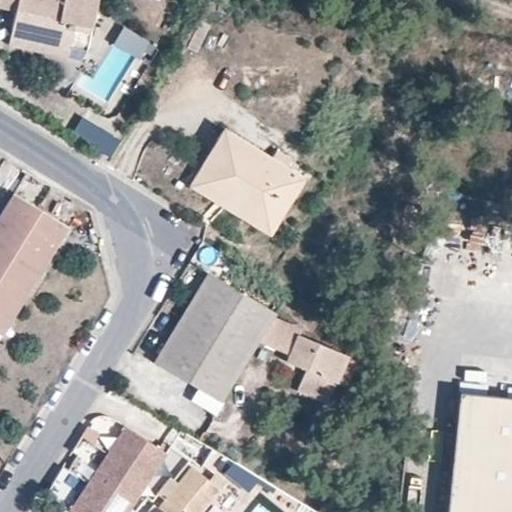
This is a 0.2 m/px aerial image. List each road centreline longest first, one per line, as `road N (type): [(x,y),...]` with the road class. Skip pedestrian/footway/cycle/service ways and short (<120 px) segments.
road 1 (residential): [(4,511),(174,237)]
road 2 (residential): [(0,126),(174,237)]
